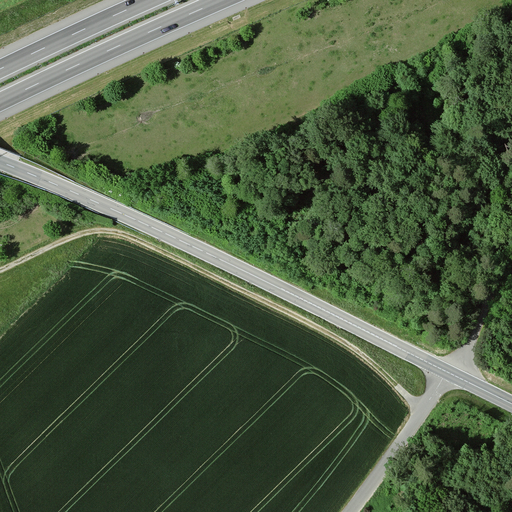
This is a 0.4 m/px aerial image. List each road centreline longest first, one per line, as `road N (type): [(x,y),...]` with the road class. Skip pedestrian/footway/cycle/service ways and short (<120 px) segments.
road 1 (tertiary): [(0,161),(448,372)]
road 2 (track): [(422,410),(342,341),(124,234),(86,232),(0,270)]
road 3 (motorway): [(0,101),(221,0)]
road 4 (unclassified): [(349,511),(448,372)]
road 5 (motorway): [(148,0),(0,69)]
road 6 (track): [(511,263),(448,372)]
